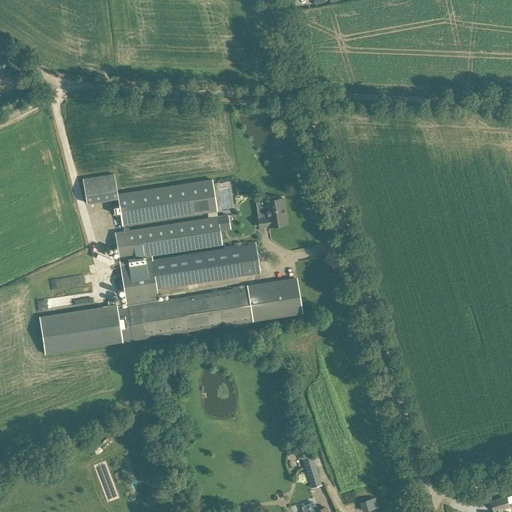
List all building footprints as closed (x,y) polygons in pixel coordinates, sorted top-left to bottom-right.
[(118,198),(117,193),(114,174),(83,179),(86,203),(118,198)] [(217,217),(216,212),(211,179),(154,188),(118,194),(123,226),(124,232),(129,231),(128,226),(159,221),(208,213),(208,218),(217,217)] [(268,226),(277,225),(287,223),(283,198),(277,199),(275,197),(271,197),(270,200),(266,200),(269,214),(266,217),(258,219),(260,226),(268,225),(268,226)] [(126,305),(126,306),(118,308),(117,304),(39,316),(45,354),(132,340),(146,338),(257,320),(267,319),(302,313),(297,279),(262,285),(252,286),(158,301),(156,289),(250,274),(260,273),(255,245),(245,246),(151,261),(151,255),(221,244),(221,240),(217,217),(208,218),(129,231),(124,232),(115,233),(119,255),(120,260),(126,305)] [(302,458),(311,488),(322,484),(313,455),(302,458)] [(363,511),(377,506),(375,497),(360,502),(363,511)] [(507,497),(492,501),(495,511),(496,511),(502,509),(510,506),(507,497)] [(166,501),(153,506),(155,511),(161,511),(168,509),(166,501)] [(325,507),(317,510),(313,502),(302,506),(303,511),(326,511),(326,510),(325,507)]
